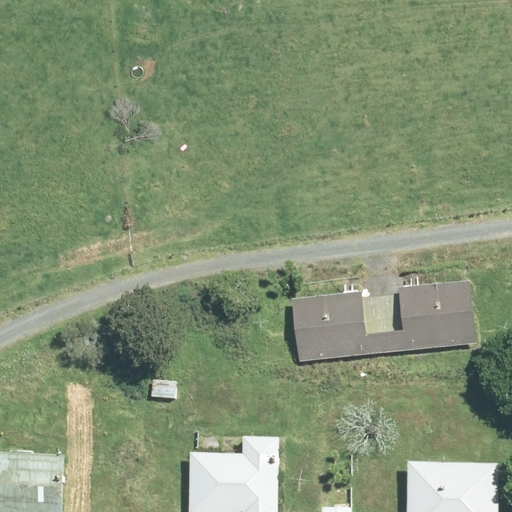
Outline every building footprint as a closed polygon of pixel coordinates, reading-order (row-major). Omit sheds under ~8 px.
[(365,294),(296,301),(303,364),(478,345),(472,284),(402,291),(407,334),(370,338),(365,294)] [(184,383),(158,380),(156,399),(182,401),(184,383)] [(246,457),(193,454),(192,511),(280,511),(282,441),(246,440),(246,457)] [(63,511),(66,457),(0,454),(0,511),(63,511)] [(500,511),(502,467),(412,465),(410,511),(500,511)]
